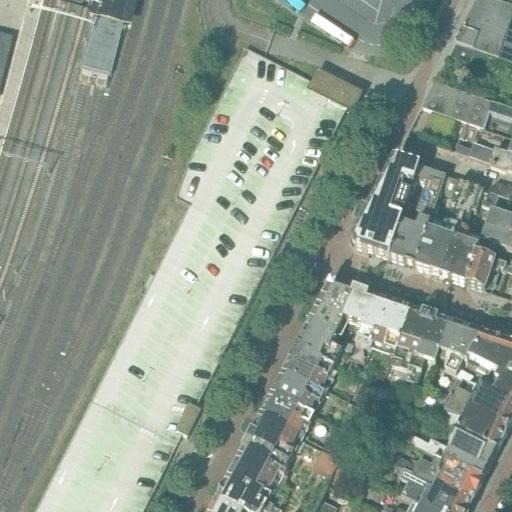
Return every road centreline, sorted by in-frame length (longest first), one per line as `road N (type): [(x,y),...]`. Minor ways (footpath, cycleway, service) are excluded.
road 1 (residential): [(325,261),(453,0)]
road 2 (residential): [(189,511),(313,270),(325,261)]
road 3 (residential): [(511,332),(472,319),(459,302),(408,284),(388,292),(325,261)]
